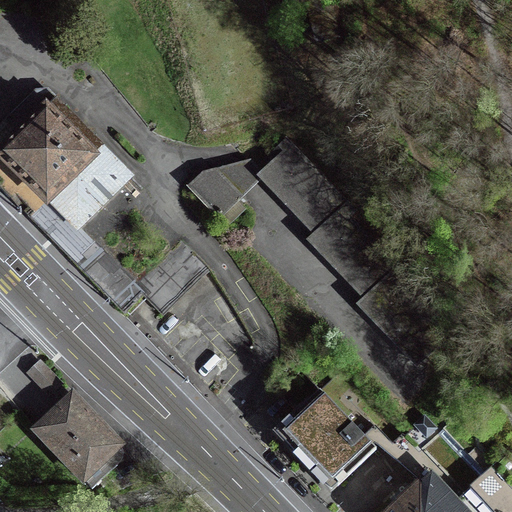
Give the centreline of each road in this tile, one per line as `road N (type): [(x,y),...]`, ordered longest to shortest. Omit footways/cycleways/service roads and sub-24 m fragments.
road 1 (primary): [(168,418),(131,356),(0,216)]
road 2 (primary): [(0,267),(100,373),(168,418)]
road 3 (residential): [(83,511),(225,472)]
